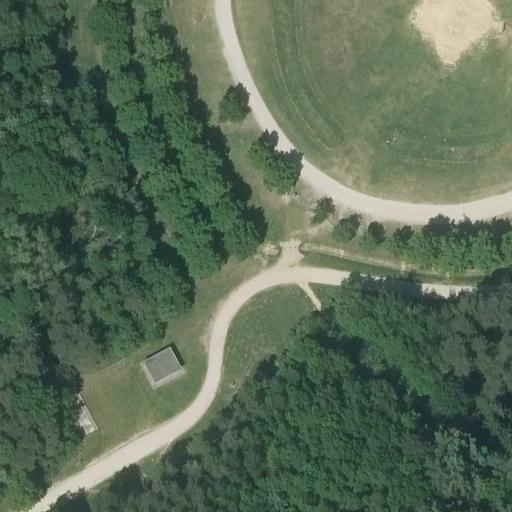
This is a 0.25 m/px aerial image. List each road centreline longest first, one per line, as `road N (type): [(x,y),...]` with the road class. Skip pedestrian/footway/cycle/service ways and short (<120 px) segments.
road 1 (track): [(229,0),(233,59),(252,110),(283,155),(325,190),(374,213),(428,223),(511,209)]
road 2 (track): [(459,299),(294,274),(256,284),(221,320),(198,410),(167,434)]
road 3 (track): [(167,434),(34,511)]
